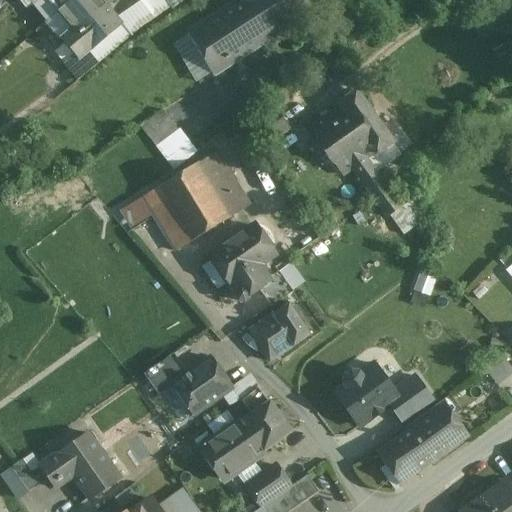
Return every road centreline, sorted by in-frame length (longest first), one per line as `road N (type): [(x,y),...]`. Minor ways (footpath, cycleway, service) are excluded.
road 1 (residential): [(243,349),(317,422),(382,511)]
road 2 (unclassified): [(511,428),(394,511)]
